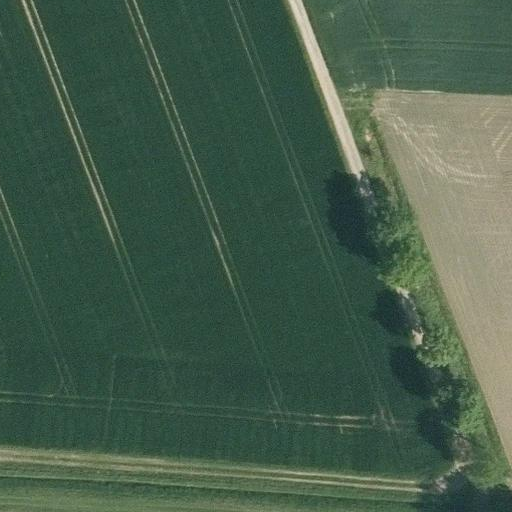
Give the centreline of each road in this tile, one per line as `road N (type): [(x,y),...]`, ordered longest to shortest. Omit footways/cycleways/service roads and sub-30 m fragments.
road 1 (track): [(511,485),(0,451)]
road 2 (unclassified): [(342,0),(511,445)]
